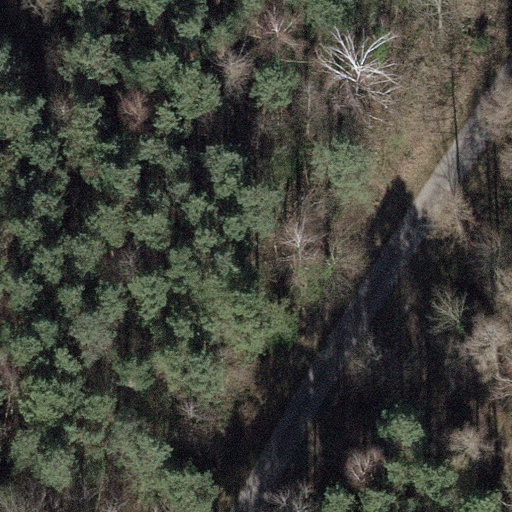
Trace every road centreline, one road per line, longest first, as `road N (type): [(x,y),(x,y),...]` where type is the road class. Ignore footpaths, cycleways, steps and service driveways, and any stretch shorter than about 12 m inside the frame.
road 1 (residential): [(511,82),(409,236),(250,511)]
road 2 (track): [(511,463),(455,429),(409,236)]
road 3 (track): [(455,429),(357,441),(262,486)]
